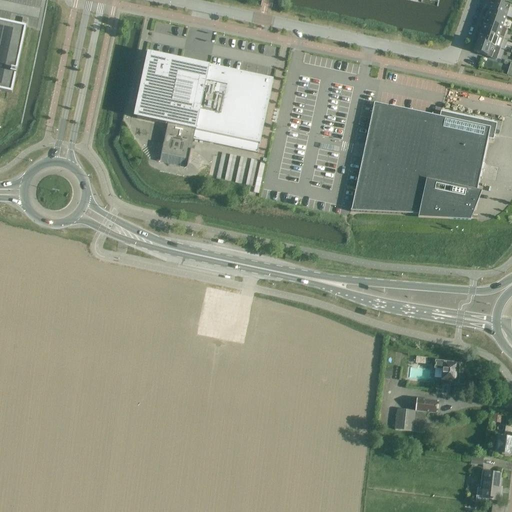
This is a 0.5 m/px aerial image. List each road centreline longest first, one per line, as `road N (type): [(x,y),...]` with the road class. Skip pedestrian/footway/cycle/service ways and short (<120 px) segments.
road 1 (tertiary): [(169,0),(450,58)]
road 2 (primary): [(511,278),(480,292),(307,279)]
road 3 (tertiary): [(67,164),(102,0)]
road 4 (tertiary): [(88,0),(53,162)]
road 5 (primary): [(307,279),(154,245)]
